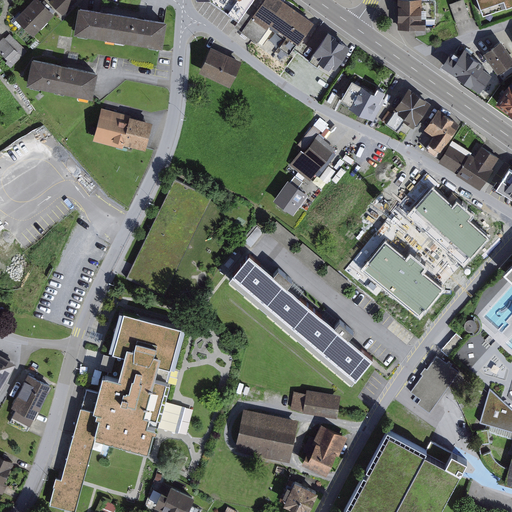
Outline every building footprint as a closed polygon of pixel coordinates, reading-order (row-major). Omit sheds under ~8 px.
[(52,15),(36,0),(35,0),(16,20),(32,36),(52,15)] [(80,0),(54,0),(53,1),(67,14),(80,0)] [(317,20),(286,0),(264,0),(254,16),(244,31),(260,42),(272,25),(288,36),(281,47),(293,55),(317,20)] [(438,0),(401,0),(402,30),(431,29),(431,23),(439,23),(438,0)] [(466,0),(464,0),(453,4),(459,24),(473,19),(466,0)] [(511,5),(511,0),(483,0),(488,13),(511,5)] [(154,24),(80,12),(76,34),(160,48),(164,26),(154,24)] [(339,67),(353,44),(329,29),(315,51),(339,67)] [(12,34),(0,42),(0,47),(12,63),(26,52),(12,34)] [(511,65),(511,50),(504,39),(487,51),(502,73),(511,65)] [(246,63),(216,45),(201,70),(231,88),(246,63)] [(490,63),(468,47),(462,56),(456,52),(447,65),(484,91),(497,74),(487,67),(490,63)] [(96,77),(33,64),(29,86),(91,99),(96,77)] [(379,91),(357,78),(344,99),(375,117),(391,90),(382,85),(379,91)] [(511,82),(499,104),(511,112),(511,82)] [(434,102),(413,88),(399,109),(420,123),(434,102)] [(155,120),(103,107),(95,140),(126,147),(127,142),(148,147),(155,120)] [(429,128),(439,135),(432,145),(443,153),(463,122),(443,109),(429,128)] [(340,150),(319,132),(292,162),(313,180),(340,150)] [(475,157),(453,143),(442,160),(483,187),(503,155),(484,142),(475,157)] [(293,177),(276,199),(297,214),(313,192),(293,177)] [(215,197),(179,179),(131,276),(166,294),(215,197)] [(280,222),(272,232),(293,250),(301,241),(280,222)] [(305,244),(297,254),(319,272),(327,262),(305,244)] [(252,256),(232,280),(357,383),(377,359),(252,256)] [(511,265),(506,273),(511,279),(511,408),(490,388),(479,421),(487,425),(483,430),(476,430),(477,445),(479,455),(487,468),(495,474),(505,478),(504,482),(511,484),(511,265)] [(333,266),(324,276),(346,294),(354,285),(333,266)] [(360,290),(352,299),(407,346),(415,336),(360,290)] [(187,326),(124,310),(112,355),(116,356),(115,359),(113,366),(111,373),(110,377),(106,376),(96,411),(83,408),(80,421),(77,431),(72,455),(67,475),(58,473),(50,504),(82,511),(83,511),(101,439),(150,451),(167,382),(157,379),(161,365),(176,369),(187,326)] [(476,320),(471,323),(469,328),(472,333),(476,334),(478,334),(483,329),(483,325),(479,321),(476,320)] [(458,332),(442,348),(449,356),(465,339),(458,332)] [(372,335),(364,345),(391,367),(399,357),(372,335)] [(0,390),(15,365),(0,356),(0,390)] [(111,373),(115,359),(103,356),(99,370),(111,373)] [(428,370),(408,403),(431,417),(451,384),(428,370)] [(387,378),(377,372),(361,398),(372,404),(387,378)] [(50,386),(29,375),(12,408),(17,411),(11,423),(27,431),(30,425),(50,386)] [(311,390),(296,387),(293,405),(309,407),(309,411),(339,416),(343,394),(311,390)] [(300,417),(247,410),(241,449),(295,457),(300,417)] [(306,461),(330,473),(348,435),(324,423),(306,461)] [(389,432),(345,511),(439,511),(460,473),(468,460),(430,439),(423,451),(389,432)] [(14,464),(0,457),(0,493),(12,467),(14,464)] [(298,478),(287,502),(310,511),(311,511),(322,489),(298,478)] [(190,511),(198,493),(164,480),(152,507),(163,511),(190,511)]
